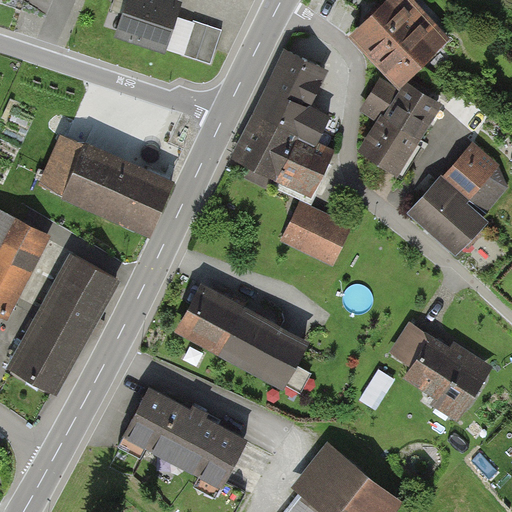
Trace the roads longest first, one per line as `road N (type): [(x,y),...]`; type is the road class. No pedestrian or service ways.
road 1 (tertiary): [(224,117),(55,456)]
road 2 (residential): [(472,281),(353,184),(357,59),(280,4)]
road 3 (residential): [(0,41),(224,117)]
road 4 (tertiary): [(280,4),(224,117)]
